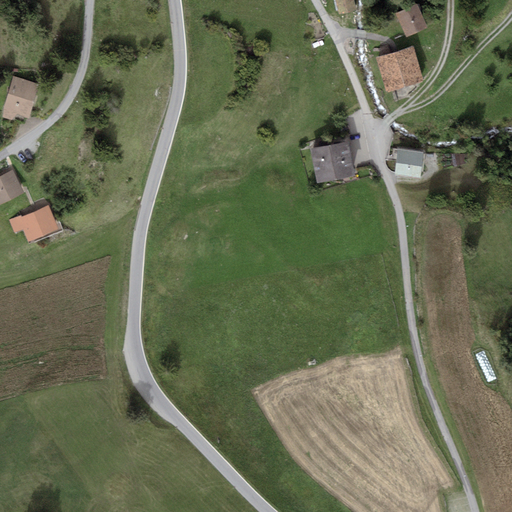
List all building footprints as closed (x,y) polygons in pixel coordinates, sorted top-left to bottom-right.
[(336,0),(341,16),(358,12),(354,0),(336,0)] [(419,4),(399,14),(410,39),(430,29),(419,4)] [(412,47),(378,57),(388,91),(422,81),(412,47)] [(37,85),(13,79),(3,118),(14,121),(16,114),(29,117),(37,85)] [(350,144),(313,150),(319,183),(356,176),(350,144)] [(426,155),(400,151),(396,175),(422,179),(426,155)] [(438,157),(439,171),(455,170),(454,156),(438,157)] [(14,172),(0,178),(0,205),(25,194),(14,172)] [(50,208),(12,222),(16,234),(25,231),(31,245),(60,234),(50,208)]
